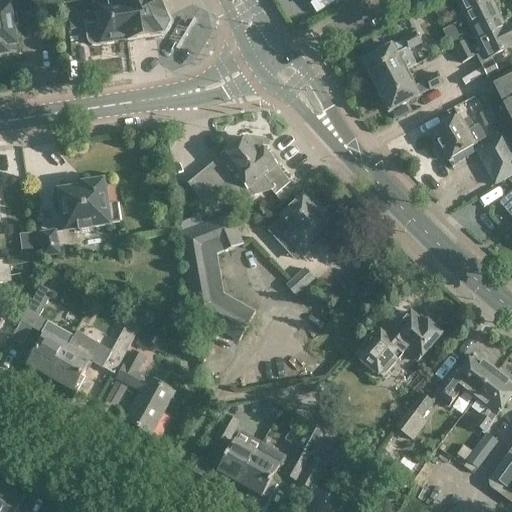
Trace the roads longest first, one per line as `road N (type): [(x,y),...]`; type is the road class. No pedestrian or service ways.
road 1 (secondary): [(511,317),(457,272),(349,151)]
road 2 (residential): [(162,511),(0,420)]
road 3 (secondary): [(167,97),(0,122)]
